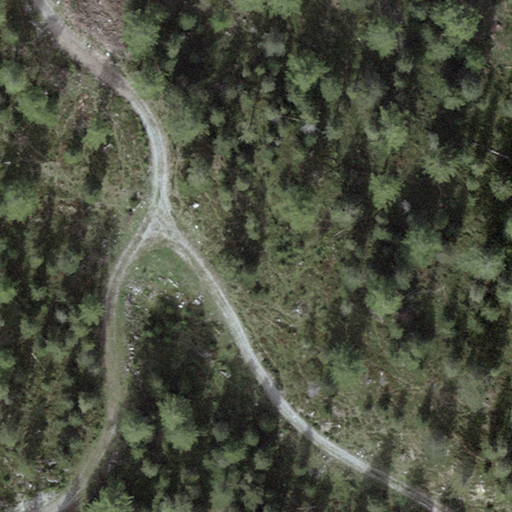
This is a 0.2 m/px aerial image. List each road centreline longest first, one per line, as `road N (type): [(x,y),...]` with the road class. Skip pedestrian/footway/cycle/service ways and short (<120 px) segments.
road 1 (track): [(42,0),(142,103),(160,146),(157,212),(277,399),(306,430),(440,511)]
road 2 (track): [(157,212),(113,278),(111,434),(82,486),(46,511)]
